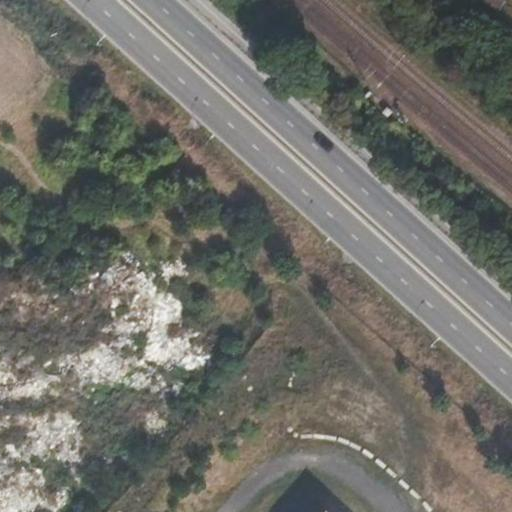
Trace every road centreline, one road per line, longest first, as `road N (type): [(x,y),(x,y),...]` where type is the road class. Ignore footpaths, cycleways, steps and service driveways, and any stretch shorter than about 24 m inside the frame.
road 1 (secondary): [(91,0),(511,379)]
road 2 (secondary): [(511,324),(148,0)]
